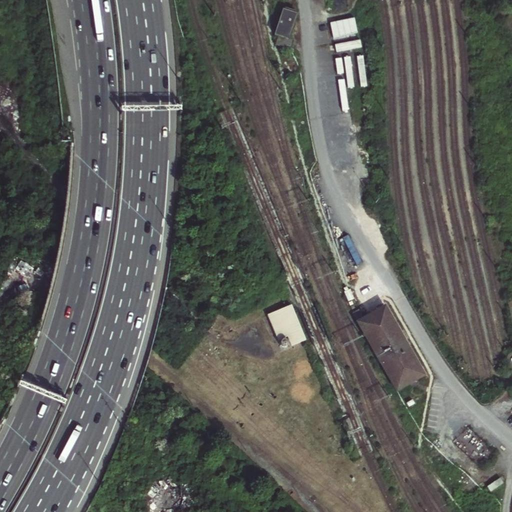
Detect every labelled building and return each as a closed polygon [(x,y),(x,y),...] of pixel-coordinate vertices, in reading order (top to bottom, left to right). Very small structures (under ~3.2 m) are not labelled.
[(290,40),(293,32),(290,31),(296,14),(294,14),(295,12),(284,8),(284,11),(283,10),(274,35),(277,36),(274,45),(291,50),(294,41),(290,40)] [(305,340),(291,305),(267,315),(278,341),(287,337),(291,347),(305,340)] [(424,376),(384,307),(356,322),(396,392),(424,376)] [(503,484),(500,478),(487,487),(490,492),(503,484)] [(176,511),(177,511),(190,511),(194,505),(181,500),(176,511)]
